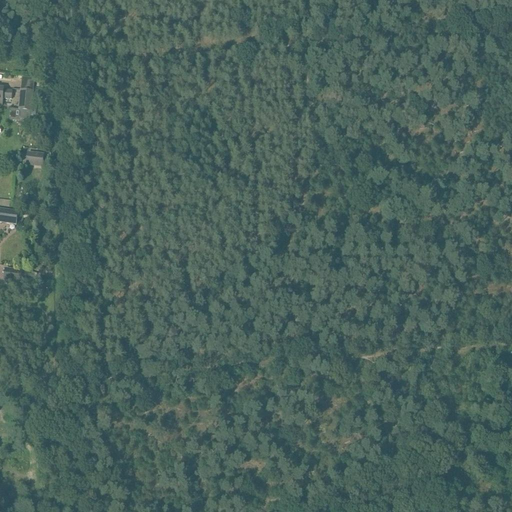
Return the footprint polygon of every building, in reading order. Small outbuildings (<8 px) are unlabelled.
[(12,91),(4,91),(4,89),(0,88),(0,105),(2,106),(3,99),(12,100),(12,91)] [(20,90),(19,111),(31,112),(32,112),(34,92),(21,90),(20,90)] [(28,154),(27,166),(43,167),(44,155),(28,154)] [(17,213),(0,210),(0,222),(15,225),(17,213)] [(29,284),(30,273),(5,270),(4,280),(29,284)]
